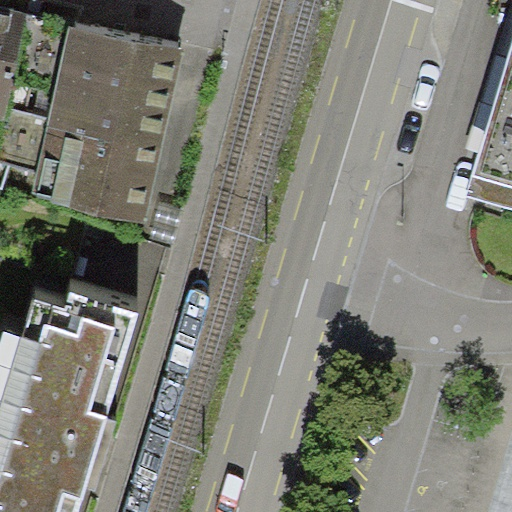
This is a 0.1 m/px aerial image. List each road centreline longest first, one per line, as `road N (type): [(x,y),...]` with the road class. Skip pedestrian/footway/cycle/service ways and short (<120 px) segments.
road 1 (secondary): [(394,0),(313,276)]
road 2 (secondary): [(313,276),(238,511)]
road 3 (residential): [(313,276),(486,334),(511,329)]
